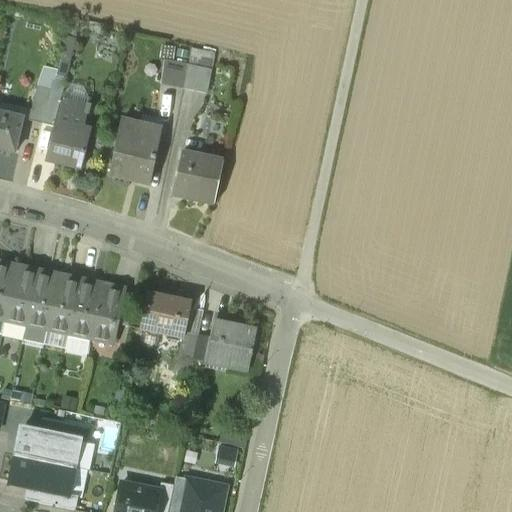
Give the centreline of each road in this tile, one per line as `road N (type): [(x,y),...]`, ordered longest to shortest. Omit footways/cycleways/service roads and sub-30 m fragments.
road 1 (residential): [(294,300),(138,239),(0,198)]
road 2 (track): [(294,300),(360,0)]
road 3 (residential): [(248,511),(294,300)]
road 4 (unclassified): [(511,385),(362,324)]
